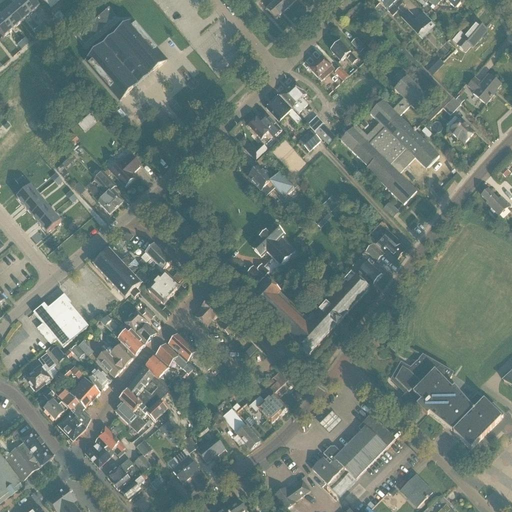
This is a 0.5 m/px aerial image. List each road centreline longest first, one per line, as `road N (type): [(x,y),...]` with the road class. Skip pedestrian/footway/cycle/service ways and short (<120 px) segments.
road 1 (tertiary): [(339,367),(421,246),(511,140)]
road 2 (tertiary): [(183,511),(288,436),(339,367)]
road 3 (residential): [(125,221),(279,75)]
road 4 (residential): [(486,511),(339,367)]
road 5 (residential): [(75,460),(180,317)]
road 6 (residential): [(274,357),(243,375),(180,317)]
